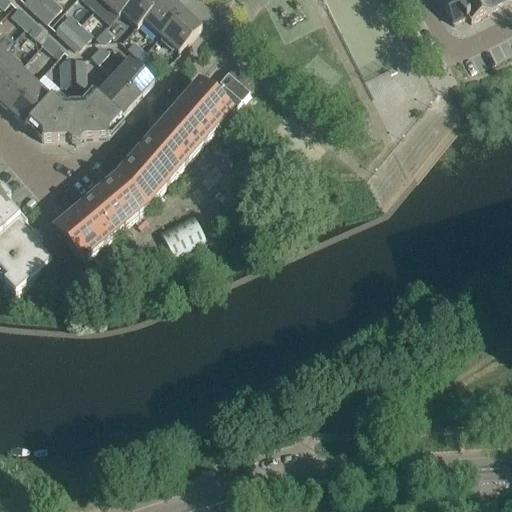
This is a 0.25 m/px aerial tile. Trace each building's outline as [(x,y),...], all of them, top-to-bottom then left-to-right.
[(2,0),(0,0),(0,9),(4,13),(10,7),(2,0)] [(30,0),(24,7),(23,8),(34,18),(44,8),(50,2),(48,0),(30,0)] [(108,0),(103,6),(118,21),(122,17),(121,17),(136,0),(108,0)] [(136,0),(121,17),(122,17),(137,32),(144,25),(143,24),(162,3),(162,2),(159,0),(136,0)] [(162,3),(143,24),(144,25),(161,40),(183,15),(166,0),(163,0),(162,2),(162,3)] [(471,26),(457,0),(438,0),(453,28),(465,22),(466,23),(468,22),(471,26)] [(457,0),(471,26),(490,17),(481,0),(457,0)] [(481,0),(490,17),(491,16),(490,15),(506,7),(502,0),(481,0)] [(44,8),(34,18),(46,29),(47,28),(55,19),(61,12),(50,2),(44,8)] [(18,13),(11,20),(23,31),(29,24),(18,13)] [(183,15),(161,40),(179,57),(202,32),(183,15)] [(69,19),(57,33),(57,38),(66,46),(81,30),(69,19)] [(29,24),(23,31),(25,33),(35,42),(41,35),(29,24)] [(81,30),(66,46),(75,54),(80,54),(92,41),(81,30)] [(107,32),(96,44),(100,48),(105,48),(114,39),(107,32)] [(0,60),(3,57),(14,45),(6,37),(5,37),(3,38),(0,35),(0,60)] [(49,42),(42,49),(54,59),(56,57),(60,52),(49,42)] [(133,47),(127,53),(139,64),(145,57),(133,47)] [(100,54),(91,63),(98,69),(109,57),(105,54),(100,54)] [(3,57),(0,60),(0,94),(20,72),(3,57)] [(145,57),(139,64),(150,75),(156,68),(145,57)] [(81,64),(76,65),(76,78),(85,78),(85,68),(81,64)] [(129,64),(112,82),(137,105),(154,86),(129,64)] [(64,65),(60,69),(61,79),(70,78),(69,65),(64,65)] [(0,94),(0,106),(10,115),(36,87),(20,72),(0,94)] [(70,78),(61,79),(61,90),(61,92),(67,92),(70,88),(70,78)] [(85,78),(76,78),(76,88),(80,91),(85,91),(85,89),(85,78)] [(223,90),(215,99),(233,115),(250,97),(228,78),(220,87),(223,90)] [(112,82),(96,99),(121,122),(137,105),(112,82)] [(101,194),(53,234),(71,255),(82,268),(148,213),(233,116),(214,100),(200,87),(199,86),(170,120),(143,150),(120,176),(116,181),(101,194)] [(36,87),(10,115),(25,129),(51,101),(36,87)] [(84,112),(74,113),(76,148),(79,148),(83,143),(109,142),(109,135),(121,122),(96,99),(84,112)] [(51,101),(25,129),(26,130),(29,127),(42,138),(42,145),(67,144),(69,145),(72,148),(76,148),(74,113),(64,113),(51,101)] [(0,286),(15,304),(52,271),(18,234),(20,233),(0,210),(0,286)] [(191,216),(159,234),(175,263),(207,245),(191,216)]
